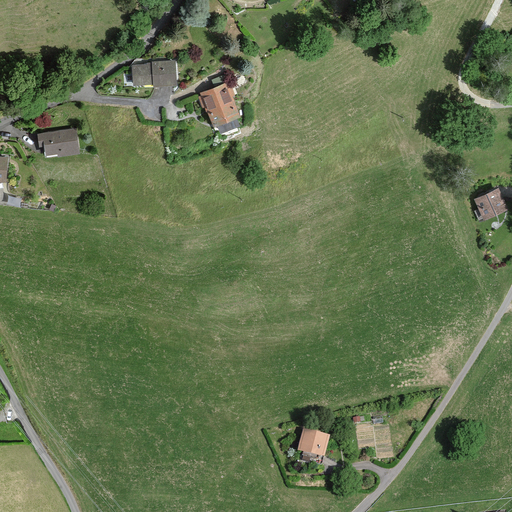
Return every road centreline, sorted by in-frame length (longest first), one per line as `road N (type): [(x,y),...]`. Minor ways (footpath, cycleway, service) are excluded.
road 1 (residential): [(351,511),(388,474),(511,283)]
road 2 (unclassified): [(0,122),(102,77),(143,46),(180,0)]
road 3 (unclassified): [(78,511),(0,373)]
